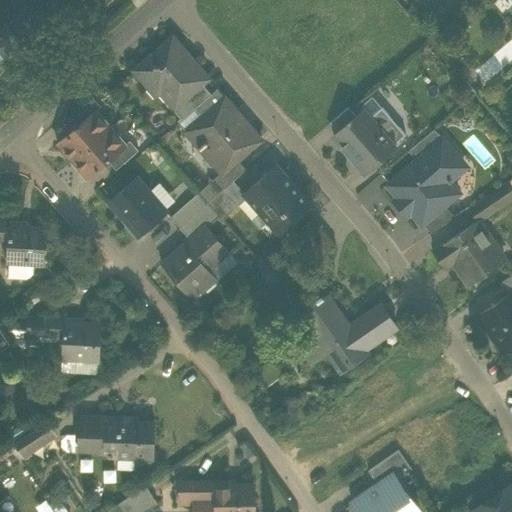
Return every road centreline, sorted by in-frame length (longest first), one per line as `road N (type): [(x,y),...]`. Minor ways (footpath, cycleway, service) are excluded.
road 1 (residential): [(167,0),(348,200),(511,426)]
road 2 (residential): [(313,511),(212,370),(8,137)]
road 3 (residential): [(8,137),(164,0)]
